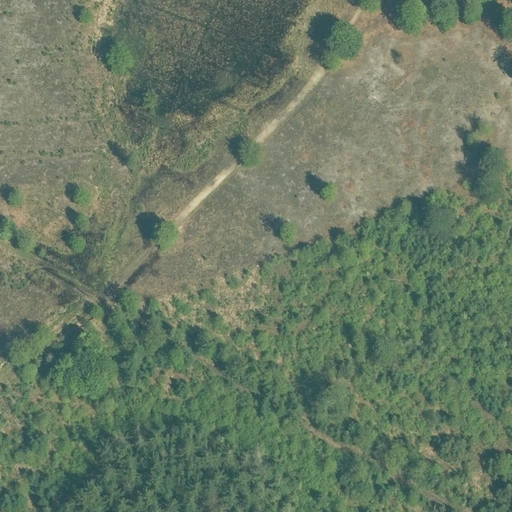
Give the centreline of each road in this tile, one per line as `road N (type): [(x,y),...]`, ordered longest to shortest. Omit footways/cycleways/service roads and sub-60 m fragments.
road 1 (track): [(367,0),(310,85),(103,295),(0,382)]
road 2 (track): [(450,511),(0,233)]
